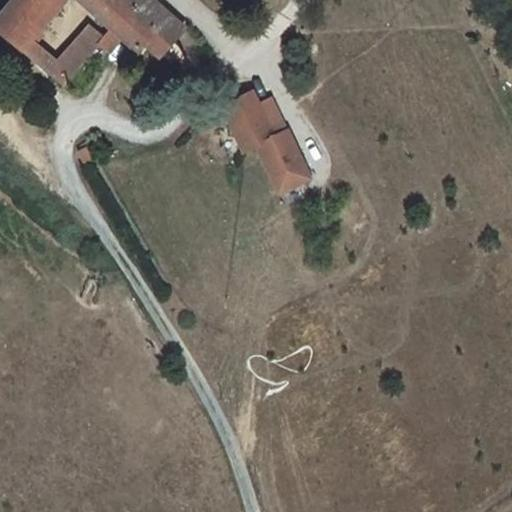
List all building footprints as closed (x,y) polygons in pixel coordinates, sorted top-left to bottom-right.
[(0,34),(21,51),(32,39),(69,0),(11,0),(0,13),(0,34)] [(78,0),(98,17),(114,32),(123,40),(136,51),(143,44),(151,34),(163,44),(166,47),(182,28),(149,0),(78,0)] [(46,74),(61,86),(97,44),(101,47),(114,32),(98,17),(56,63),(46,74)] [(123,40),(114,32),(101,47),(99,49),(108,57),(123,40)] [(155,55),(163,44),(151,34),(143,44),(155,55)] [(46,74),(56,63),(32,39),(21,51),(46,74)] [(251,92),(220,106),(241,152),(254,145),(272,137),(264,121),(251,92)] [(276,115),(264,121),(272,137),(283,132),(276,115)] [(272,137),(254,145),(277,193),(307,178),(285,131),(283,132),(272,137)]
